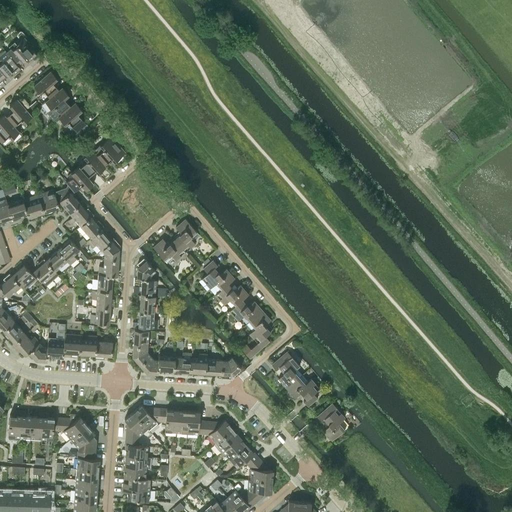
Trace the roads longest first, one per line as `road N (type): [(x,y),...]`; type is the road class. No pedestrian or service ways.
road 1 (residential): [(230,391),(293,325),(187,204),(128,248)]
road 2 (residential): [(128,248),(93,206),(141,152),(52,51)]
road 3 (residential): [(116,382),(128,248)]
road 4 (residential): [(106,511),(116,382)]
road 5 (tertiary): [(0,356),(37,375),(116,382)]
